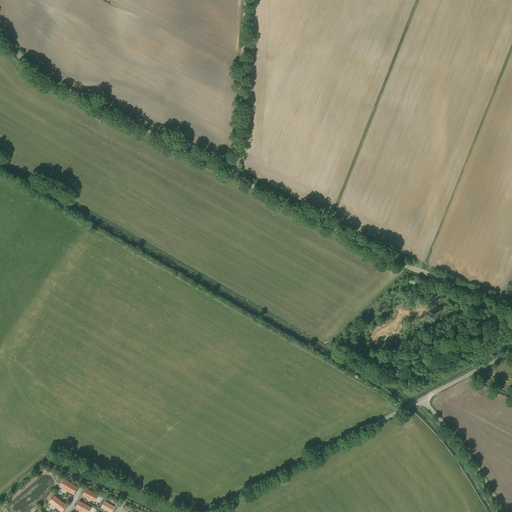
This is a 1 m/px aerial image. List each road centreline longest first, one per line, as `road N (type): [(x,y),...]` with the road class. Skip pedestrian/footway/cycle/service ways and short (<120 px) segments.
road 1 (unclassified): [(511,304),(393,257),(235,176),(43,74),(0,32)]
road 2 (unclassified): [(202,511),(422,399)]
road 3 (track): [(246,0),(235,176)]
road 4 (unclassified): [(503,511),(422,399)]
